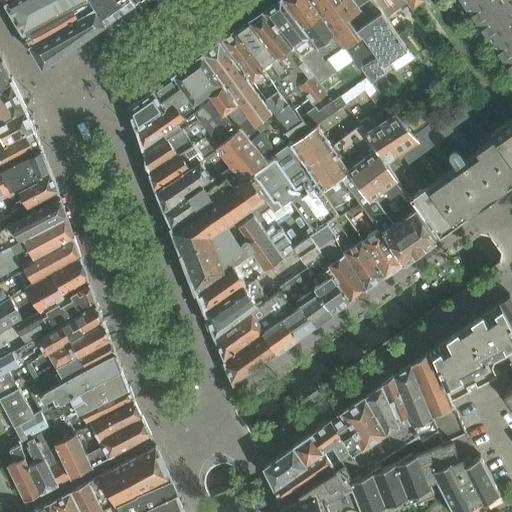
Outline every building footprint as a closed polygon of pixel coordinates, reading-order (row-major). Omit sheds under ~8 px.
[(7,1),(7,2),(12,10),(22,28),(74,0),(6,0),(7,1)] [(74,0),(22,28),(31,43),(95,6),(91,0),(74,0)] [(43,65),(135,1),(134,0),(91,0),(95,6),(31,43),(43,65)] [(264,10),(311,77),(299,86),(314,107),(318,111),(333,100),(327,93),(327,92),(321,83),(336,72),(284,0),(278,0),(269,7),(265,10),(264,10)] [(284,0),(336,72),(353,60),(359,68),(360,66),(361,67),(375,56),(364,39),(351,49),(318,3),(315,5),(311,0),(284,0)] [(311,0),(315,5),(318,3),(351,49),(364,39),(361,35),(359,37),(352,26),(334,0),(311,0)] [(334,0),(352,26),(365,17),(353,0),(334,0)] [(414,56),(422,51),(407,29),(398,35),(390,23),(373,0),(353,0),(365,17),(352,26),(359,37),(361,35),(364,39),(375,56),(361,67),(371,83),(386,74),(381,66),(389,61),(396,71),(415,58),(414,56)] [(392,0),(373,0),(390,23),(398,17),(388,3),(392,0)] [(406,0),(413,8),(424,0),(406,0)] [(511,7),(507,0),(461,0),(494,46),(511,32),(511,7)] [(255,16),(250,19),(299,86),(311,77),(264,10),(263,11),(263,10),(259,13),(260,16),(257,18),(255,16)] [(242,25),(240,26),(241,26),(237,29),(236,29),(279,89),(284,97),(299,86),(250,19),(250,20),(246,22),(245,23),(242,25)] [(235,30),(224,38),(223,39),(233,55),(254,82),(267,73),(236,29),(235,30)] [(511,32),(494,46),(511,72),(511,32)] [(231,56),(220,41),(219,42),(216,45),(219,49),(215,52),(212,48),(204,53),(202,54),(255,125),(273,112),(231,56)] [(213,133),(220,143),(217,146),(241,178),(276,153),(255,125),(202,54),(201,55),(202,55),(193,62),(184,68),(175,74),(173,75),(174,76),(173,76),(173,75),(172,76),(173,76),(170,79),(169,78),(169,79),(166,81),(165,81),(165,82),(162,84),(174,99),(176,98),(188,114),(193,110),(204,125),(213,133)] [(4,62),(2,59),(3,58),(2,57),(0,58),(0,87),(13,80),(12,78),(12,79),(12,78),(13,78),(12,77),(10,74),(4,62)] [(0,124),(28,109),(27,107),(25,105),(22,99),(23,99),(22,98),(19,93),(19,92),(16,86),(16,85),(13,80),(0,87),(0,124)] [(174,99),(162,84),(162,83),(154,89),(143,97),(129,107),(136,127),(137,127),(174,99)] [(279,89),(265,98),(279,116),(292,107),(284,97),(279,89)] [(464,96),(412,133),(417,140),(401,153),(409,164),(477,114),(464,96)] [(174,99),(137,127),(143,146),(188,114),(176,98),(174,99)] [(417,140),(412,133),(396,112),(374,126),(368,117),(360,122),(360,124),(333,145),(318,124),(339,110),(333,100),(318,111),(314,107),(301,116),(311,129),(293,141),(291,142),(307,167),(306,168),(316,181),(322,189),(340,177),(359,202),(403,261),(436,238),(415,207),(402,187),(403,186),(388,161),(401,153),(417,140)] [(280,118),(277,120),(293,141),(311,129),(301,116),(295,107),(293,108),(292,107),(279,116),(280,118)] [(0,147),(35,127),(29,112),(30,112),(28,109),(0,124),(0,147)] [(149,164),(148,164),(149,165),(151,170),(151,171),(197,138),(207,153),(217,146),(220,143),(213,133),(204,125),(193,110),(188,114),(143,146),(144,151),(145,151),(146,157),(147,158),(149,164)] [(511,116),(491,132),(495,138),(511,162),(511,116)] [(35,127),(0,147),(0,167),(20,156),(21,158),(42,146),(35,127)] [(151,173),(157,189),(207,153),(197,138),(151,171),(151,173)] [(456,166),(413,196),(440,235),(511,184),(511,162),(495,138),(465,159),(459,151),(456,149),(453,149),(450,151),(449,154),(450,157),(456,166)] [(173,227),(183,252),(183,253),(183,254),(233,220),(238,227),(269,205),(273,212),(298,194),(304,202),(322,189),(316,181),(306,168),(307,167),(291,142),(276,153),(241,178),(173,227)] [(0,167),(0,200),(29,185),(42,185),(54,178),(42,146),(21,158),(20,156),(0,167)] [(207,153),(157,189),(164,206),(173,226),(173,227),(241,178),(217,146),(207,153)] [(340,177),(322,189),(339,213),(341,215),(343,214),(359,202),(340,177)] [(29,185),(0,200),(0,218),(58,189),(54,178),(42,185),(29,185)] [(61,197),(0,228),(0,275),(74,234),(61,197)] [(361,239),(360,240),(385,274),(403,261),(359,202),(343,214),(361,239)] [(267,230),(261,221),(273,212),(269,205),(238,227),(233,220),(183,254),(197,290),(197,289),(197,291),(198,292),(236,264),(237,266),(237,269),(244,278),(246,278),(249,283),(255,278),(255,277),(295,249),(295,248),(294,246),(282,229),(277,232),(273,226),(267,230)] [(336,218),(341,215),(339,213),(324,225),(366,288),(385,274),(360,240),(353,245),(336,218)] [(324,225),(307,237),(349,300),(366,288),(324,225)] [(74,234),(0,275),(0,301),(81,255),(76,239),(75,235),(74,234)] [(307,237),(294,246),(295,248),(295,249),(308,266),(310,264),(323,283),(314,290),(330,314),(349,300),(307,237)] [(0,328),(87,277),(88,276),(81,255),(0,301),(0,328)] [(236,264),(198,292),(205,311),(207,313),(249,283),(246,278),(244,278),(237,269),(237,266),(236,264)] [(225,357),(224,358),(225,359),(224,359),(225,360),(225,361),(264,333),(284,318),(302,305),(299,300),(314,290),(323,283),(310,264),(308,266),(278,287),(280,289),(267,298),(216,337),(218,341),(223,353),(225,357)] [(207,313),(215,335),(215,336),(216,336),(216,337),(267,298),(262,291),(263,288),(255,278),(249,283),(207,313)] [(0,357),(96,300),(91,286),(41,310),(0,332),(0,357)] [(314,290),(299,300),(302,305),(315,324),(330,314),(314,290)] [(511,297),(510,294),(500,301),(511,325),(511,346),(505,350),(508,355),(511,362),(511,388),(504,394),(511,405),(511,297)] [(0,397),(22,438),(49,425),(41,410),(40,409),(34,412),(9,369),(20,362),(18,359),(22,357),(25,363),(51,349),(52,350),(103,318),(103,317),(102,317),(99,306),(98,306),(97,303),(97,302),(97,301),(97,300),(96,300),(0,357),(0,397)] [(511,325),(500,301),(430,350),(452,400),(470,391),(467,387),(475,383),(477,387),(497,377),(493,368),(494,363),(508,355),(505,350),(511,346),(511,325)] [(302,305),(284,318),(298,337),(315,324),(302,305)] [(104,320),(104,319),(103,318),(52,350),(51,349),(25,363),(33,376),(27,379),(29,383),(110,336),(110,335),(109,335),(107,330),(107,329),(106,329),(105,326),(106,326),(106,325),(105,325),(103,320),(104,320)] [(284,318),(264,333),(277,352),(298,337),(284,318)] [(229,370),(231,374),(234,382),(277,352),(264,333),(225,361),(227,364),(226,364),(229,370)] [(110,336),(29,383),(36,394),(39,392),(41,394),(116,351),(110,336)] [(430,350),(428,351),(428,352),(425,354),(424,354),(422,355),(422,356),(422,357),(413,363),(412,363),(410,364),(409,364),(410,364),(409,365),(439,430),(444,441),(465,431),(457,411),(456,410),(454,405),(452,400),(430,350)] [(116,351),(41,394),(48,407),(49,407),(122,368),(121,366),(116,353),(116,351)] [(406,367),(398,372),(393,375),(410,409),(409,410),(414,422),(419,433),(420,435),(422,439),(439,430),(409,365),(406,366),(406,367)] [(129,386),(129,385),(122,369),(122,368),(49,407),(48,407),(41,410),(49,425),(51,424),(53,426),(68,418),(129,386)] [(414,422),(409,410),(410,409),(393,375),(382,384),(397,417),(403,426),(414,422)] [(365,395),(396,451),(420,435),(419,433),(414,422),(403,426),(397,417),(382,384),(380,385),(381,386),(367,395),(367,394),(365,395)] [(129,386),(68,418),(75,431),(84,425),(134,399),(134,398),(133,397),(131,391),(131,390),(129,387),(130,387),(129,386)] [(345,409),(345,410),(342,412),(342,411),(341,412),(352,427),(350,429),(373,466),(396,451),(365,395),(365,396),(362,398),(360,399),(360,400),(357,402),(356,401),(354,403),(355,403),(347,408),(345,409)] [(144,418),(143,417),(142,414),(142,415),(134,399),(84,425),(75,431),(68,418),(53,426),(59,439),(54,442),(71,475),(92,464),(101,459),(109,455),(135,441),(151,432),(150,430),(148,426),(147,425),(146,422),(146,421),(145,421),(144,418)] [(352,427),(341,412),(339,413),(339,414),(333,419),(332,418),(330,420),(351,456),(363,473),(373,466),(350,429),(352,427)] [(324,424),(323,424),(323,425),(322,425),(321,426),(322,426),(317,429),(316,430),(312,433),(311,433),(323,449),(330,444),(341,463),(351,456),(330,420),(330,419),(329,420),(324,424)] [(53,426),(35,436),(58,482),(71,475),(54,442),(59,439),(53,426)] [(473,458),(470,454),(474,452),(466,434),(466,435),(465,433),(466,432),(465,431),(444,441),(439,430),(422,439),(421,440),(422,441),(425,449),(413,454),(411,450),(395,461),(382,466),(380,463),(364,473),(363,473),(351,456),(341,463),(282,503),(282,504),(281,504),(284,511),(331,511),(337,509),(338,508),(339,511),(383,511),(434,492),(430,482),(437,479),(453,511),(462,511),(500,492),(481,454),(473,458)] [(294,446),(293,446),(304,463),(323,449),(311,433),(300,441),(300,442),(294,446)] [(29,464),(42,491),(58,482),(35,436),(27,439),(30,444),(27,445),(35,460),(29,464)] [(16,461),(9,464),(26,499),(42,491),(29,464),(25,456),(26,456),(21,443),(10,449),(16,461)] [(274,484),(274,485),(274,486),(276,491),(276,492),(277,491),(278,495),(278,496),(279,496),(280,501),(281,502),(282,503),(341,463),(330,444),(323,449),(304,463),(274,484)] [(163,460),(159,450),(158,449),(156,446),(157,446),(156,445),(101,473),(102,474),(75,488),(86,511),(113,511),(172,480),(171,479),(172,479),(171,478),(171,477),(165,464),(163,461),(163,460)] [(268,473),(273,483),(274,484),(304,463),(293,446),(291,447),(292,447),(288,450),(286,451),(277,457),(275,458),(266,465),(266,464),(264,466),(265,467),(266,467),(268,471),(267,471),(268,473)] [(172,480),(113,511),(142,511),(178,493),(177,492),(172,480)] [(86,511),(75,488),(70,491),(51,502),(55,511),(86,511)] [(178,496),(178,494),(178,493),(142,511),(179,511),(184,510),(184,509),(183,509),(179,496),(178,496)] [(55,511),(51,502),(34,511),(55,511)]
